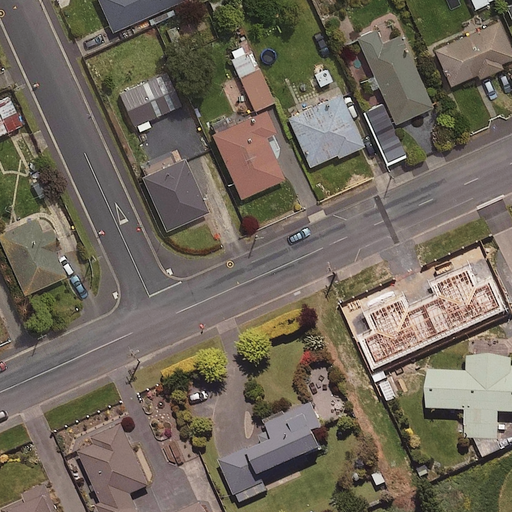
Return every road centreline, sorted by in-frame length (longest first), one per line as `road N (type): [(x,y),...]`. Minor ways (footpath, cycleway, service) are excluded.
road 1 (secondary): [(161,319),(511,163)]
road 2 (residential): [(15,0),(161,319)]
road 3 (secondary): [(0,392),(161,319)]
